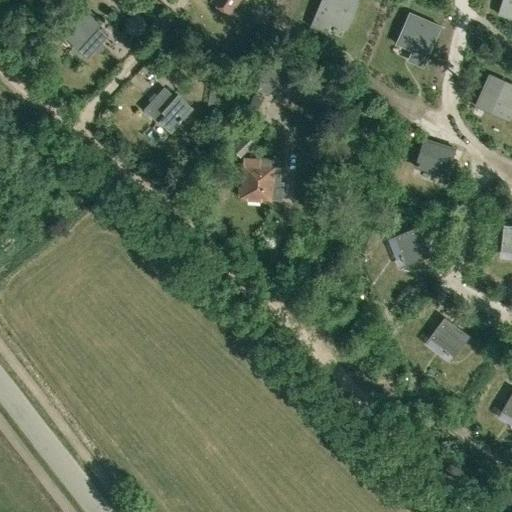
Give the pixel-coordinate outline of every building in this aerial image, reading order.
[(214,3),(215,7),(222,12),(226,11),(228,13),(237,0),(212,0),(212,1),(214,3)] [(321,0),(311,26),(322,31),(326,21),(346,29),(358,0),(321,0)] [(511,0),(502,0),(498,15),(511,19),(511,0)] [(68,52),(68,51),(73,46),(86,58),(106,36),(96,26),(99,24),(84,10),(56,41),(68,52)] [(409,13),(396,44),(415,52),(411,62),(422,67),(440,26),(409,13)] [(511,84),(489,75),(475,106),(509,121),(511,114),(511,107),(511,104),(511,84)] [(164,88),(144,110),(157,122),(152,128),(164,139),(192,108),(177,94),(174,97),(164,88)] [(215,103),(222,109),(230,106),(232,97),(225,91),(216,94),(215,103)] [(239,157),(254,143),(246,134),(231,148),(239,157)] [(424,139),(415,167),(445,176),(454,148),(424,139)] [(244,159),(241,197),(246,197),(246,200),(260,201),(260,198),(270,199),(282,200),(283,184),(279,183),(280,168),(273,168),(273,161),(259,160),(244,159)] [(511,226),(504,226),(501,251),(511,252),(511,226)] [(405,265),(428,254),(417,227),(393,237),(401,255),(399,255),(401,260),(403,260),(405,265)] [(452,357),(468,336),(444,318),(429,339),(444,350),(443,351),(447,355),(448,354),(452,357)] [(511,392),(501,412),(511,418),(511,392)]
